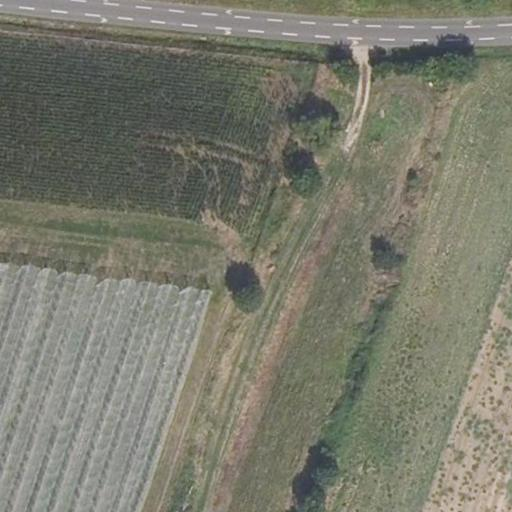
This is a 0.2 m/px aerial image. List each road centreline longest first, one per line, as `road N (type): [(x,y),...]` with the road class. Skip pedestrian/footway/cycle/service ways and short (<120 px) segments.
road 1 (secondary): [(511,28),(271,25),(0,1)]
road 2 (track): [(331,27),(364,74),(347,163)]
